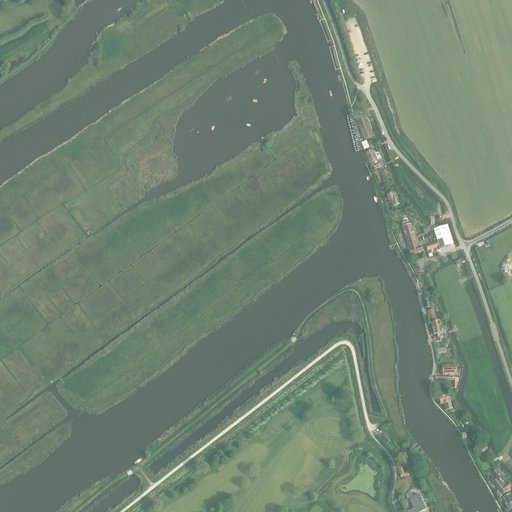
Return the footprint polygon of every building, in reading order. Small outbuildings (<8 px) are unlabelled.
[(373,137),(364,116),(357,118),(356,119),(365,141),(373,137)] [(373,150),(365,153),(369,162),(370,164),(380,159),(382,158),(383,158),(380,150),(374,153),(373,150)] [(380,159),(370,164),(372,170),(381,167),(379,164),(384,162),(382,158),(380,159)] [(388,201),(391,200),(393,207),(399,205),(396,196),(393,197),(392,193),(386,195),(388,201)] [(402,228),(406,242),(411,255),(422,252),(421,247),(418,248),(411,225),(409,225),(408,222),(401,224),(403,227),(402,228)] [(447,226),(433,230),(439,248),(439,249),(450,246),(453,245),(447,226)] [(431,244),(425,246),(429,258),(432,257),(430,250),(439,248),(433,230),(430,231),(432,238),(430,239),(431,244)] [(433,310),(428,311),(431,323),(430,323),(432,329),(442,326),(442,324),(440,324),(440,321),(436,322),(433,310)] [(442,326),(432,329),(433,335),(442,333),(442,332),(448,330),(447,325),(442,326)] [(456,375),(458,375),(459,374),(459,370),(458,369),(456,369),(456,365),(450,366),(450,364),(446,365),(446,366),(443,366),(443,375),(456,375)] [(446,411),(452,409),(449,398),(447,399),(446,396),(439,398),(441,404),(444,404),(446,411)] [(385,434),(382,437),(387,444),(390,441),(385,434)] [(502,496),(511,489),(511,487),(509,483),(504,487),(498,478),(501,476),(496,470),(493,473),(497,478),(492,482),(499,491),(495,493),(499,499),(503,497),(502,496)] [(411,491),(405,494),(408,500),(409,499),(414,508),(408,511),(419,511),(427,508),(419,493),(413,496),(411,491)] [(511,493),(503,499),(509,511),(511,509),(511,493)]
